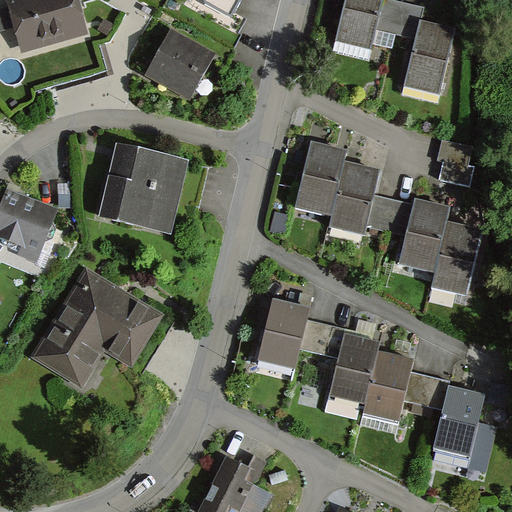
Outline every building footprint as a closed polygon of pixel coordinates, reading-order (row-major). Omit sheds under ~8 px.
[(9,0),(24,50),(84,32),(74,0),(9,0)] [(207,0),(208,2),(232,14),(239,0),(207,0)] [(373,47),(382,0),(345,0),(337,39),(373,47)] [(5,9),(0,10),(0,32),(10,30),(5,9)] [(440,92),(454,30),(418,22),(405,85),(440,92)] [(189,96),(212,55),(172,34),(150,75),(189,96)] [(294,206),(329,214),(340,166),(343,153),(308,145),(294,206)] [(185,163),(119,147),(103,214),(169,230),(185,163)] [(475,184),(475,158),(444,157),(444,184),(475,184)] [(362,236),(376,175),(340,166),(329,214),(326,228),(362,236)] [(55,212),(9,192),(0,213),(0,250),(5,245),(36,258),(55,212)] [(398,264),(433,273),(444,225),(448,211),(413,203),(398,264)] [(466,295),(481,233),(444,225),(433,273),(430,286),(466,295)] [(36,352),(84,381),(101,353),(126,369),(157,318),(84,273),(36,352)] [(290,378),(305,312),(267,303),(251,368),(290,378)] [(327,397),(362,406),(376,352),(378,345),(342,336),(327,397)] [(397,422),(412,361),(376,352),(362,406),(361,413),(397,422)] [(469,459),(482,397),(447,389),(433,452),(469,459)] [(227,461),(202,509),(208,511),(261,511),(270,495),(252,486),(263,464),(252,458),(246,470),(227,461)]
